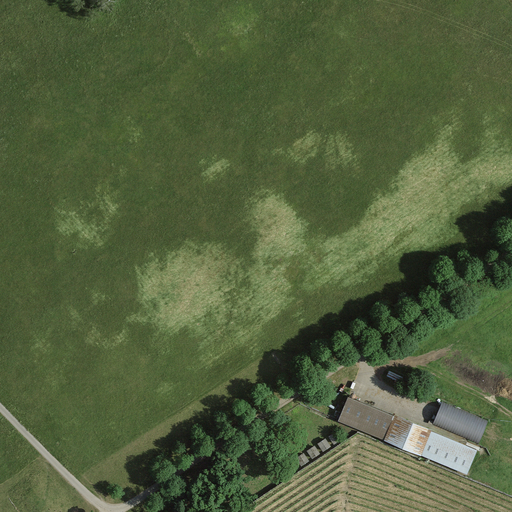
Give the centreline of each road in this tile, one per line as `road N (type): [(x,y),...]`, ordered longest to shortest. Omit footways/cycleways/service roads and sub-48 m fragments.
road 1 (track): [(118,511),(511,239)]
road 2 (track): [(0,407),(109,511)]
